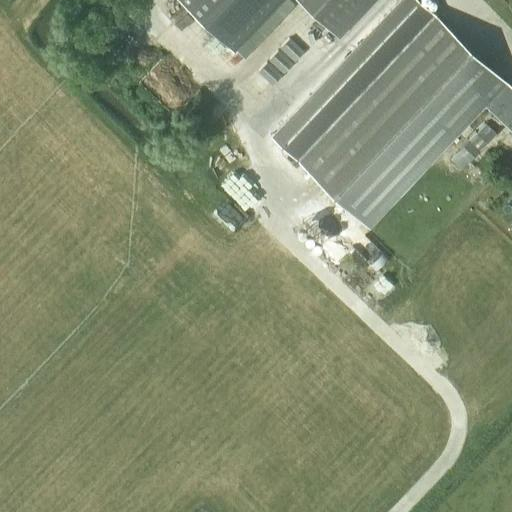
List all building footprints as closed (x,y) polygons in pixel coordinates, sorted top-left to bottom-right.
[(374,0),(184,0),(236,49),(282,0),(302,0),(341,36),(374,0)] [(419,0),(399,0),(273,134),(300,159),(370,226),(461,130),(486,104),(490,108),(511,128),(511,87),(436,15),(419,0)] [(182,29),(192,18),(187,13),(176,23),(182,29)] [(245,72),(260,87),(304,44),(289,29),(245,72)] [(472,144),(454,161),(464,171),(482,154),(472,144)]
